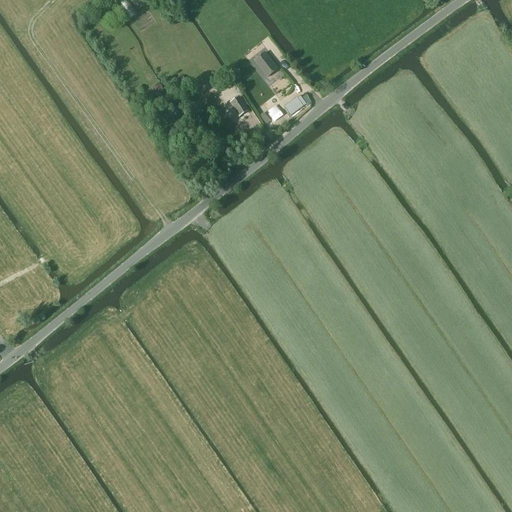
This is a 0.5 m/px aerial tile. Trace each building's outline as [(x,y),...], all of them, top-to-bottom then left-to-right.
[(253,62),(266,79),(278,70),(265,53),(253,62)] [(164,93),(158,84),(151,88),(157,97),(164,93)] [(184,93),(181,87),(174,92),(178,97),(184,93)] [(145,110),(155,102),(151,95),(140,103),(145,110)] [(238,117),(248,111),(239,97),(230,103),(238,117)] [(304,107),(297,97),(284,107),(290,116),(304,107)] [(270,122),(263,113),(259,116),(266,125),(270,122)]
